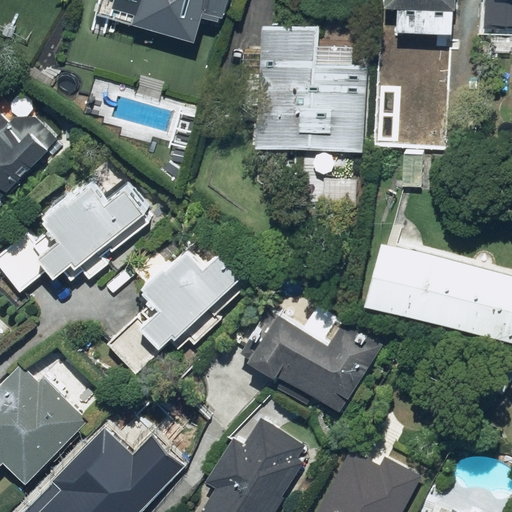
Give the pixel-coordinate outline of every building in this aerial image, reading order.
[(229,29),(237,0),(141,0),(133,25),(200,44),(205,23),(229,29)] [(383,0),(383,4),(396,5),(396,27),(452,30),(454,9),(456,9),(456,0),(383,0)] [(511,0),(484,0),(483,22),(511,22),(511,0)] [(320,22),(261,20),(254,143),(364,149),(369,61),(319,58),(320,22)] [(0,203),(4,199),(1,195),(61,135),(16,92),(0,107),(0,203)] [(424,184),(426,150),(405,149),(402,183),(424,184)] [(30,227),(0,250),(0,261),(20,288),(48,267),(53,274),(63,266),(71,278),(82,269),(89,277),(111,259),(105,251),(110,247),(112,249),(156,215),(118,164),(115,160),(106,167),(103,164),(91,173),(94,176),(74,190),(69,191),(40,212),(50,225),(36,235),(30,227)] [(511,336),(511,269),(381,235),(363,297),(511,336)] [(139,321),(159,342),(171,331),(175,334),(247,269),(223,243),(206,259),(190,242),(141,285),(158,304),(139,321)] [(339,409),(384,340),(344,315),(330,336),(279,305),(248,354),(339,409)] [(22,359),(0,381),(0,461),(3,459),(26,481),(90,417),(45,372),(39,377),(22,359)] [(275,511),(305,458),(298,455),(305,443),(258,418),(244,444),(233,438),(211,478),(217,482),(200,511),(275,511)] [(144,511),(185,470),(153,439),(136,456),(103,425),(17,511),(144,511)] [(401,511),(422,475),(384,454),(380,462),(351,447),(316,511),(401,511)] [(458,511),(431,500),(426,511),(458,511)]
